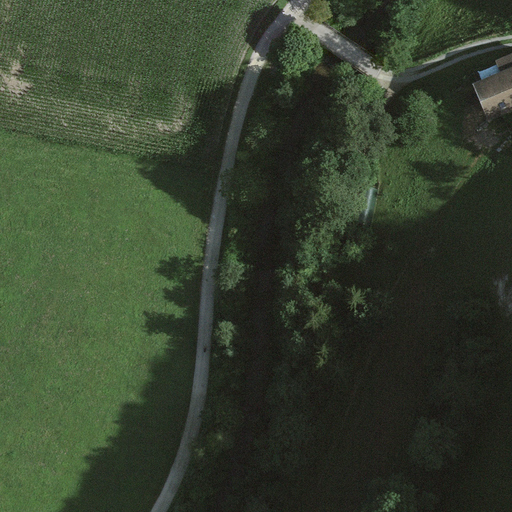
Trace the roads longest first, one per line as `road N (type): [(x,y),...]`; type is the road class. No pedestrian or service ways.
road 1 (track): [(160,511),(196,418),(223,183),(247,90),(300,0)]
road 2 (track): [(511,38),(391,71),(289,15)]
